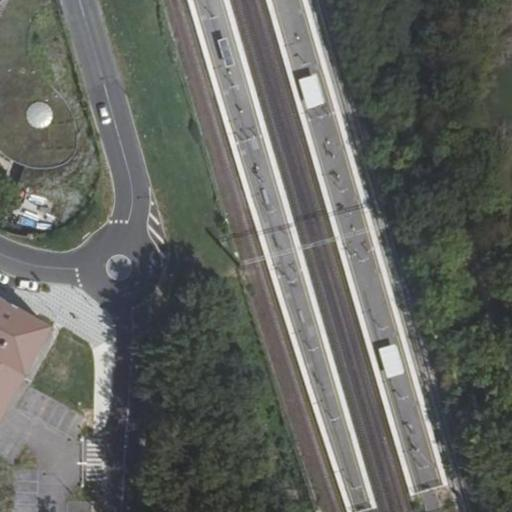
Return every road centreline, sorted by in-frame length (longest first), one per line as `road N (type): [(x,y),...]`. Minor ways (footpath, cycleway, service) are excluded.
road 1 (residential): [(78,0),(118,135),(132,208),(128,244)]
road 2 (residential): [(122,295),(122,511)]
